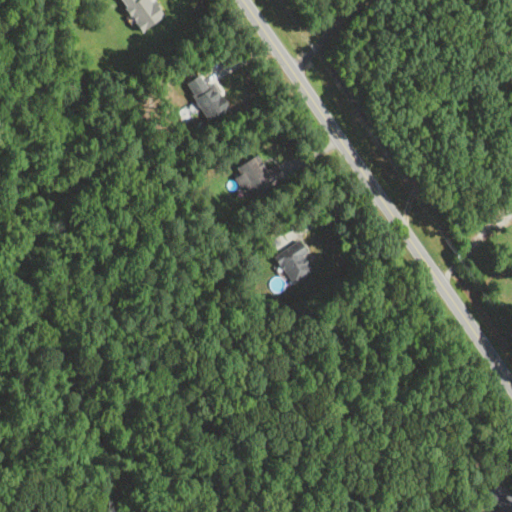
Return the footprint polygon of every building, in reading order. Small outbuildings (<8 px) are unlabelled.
[(152,0),(120,0),(142,32),(164,17),(152,0)] [(205,85),(200,74),(186,81),(205,121),(228,110),(214,80),(205,85)] [(265,170),(258,155),(232,168),(245,198),(285,180),(278,164),(265,170)] [(273,259),(295,284),(313,268),(301,255),(307,250),(297,238),(273,259)] [(481,493),(497,511),(505,511),(511,506),(511,499),(496,480),(481,493)]
